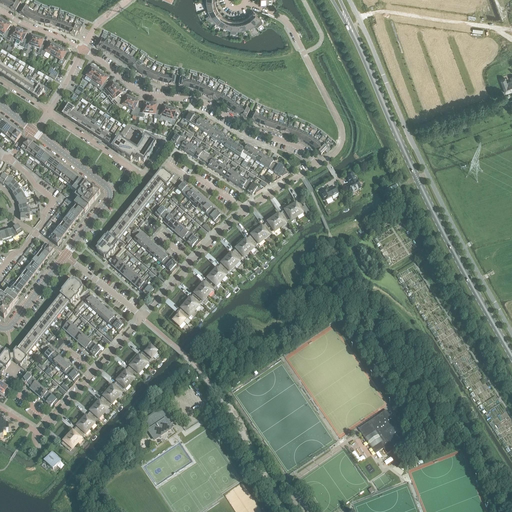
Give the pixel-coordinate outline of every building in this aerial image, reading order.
[(10,9),(11,9),(15,1),(14,1),(12,0),(9,0),(6,6),(10,9)] [(15,1),(11,9),(16,12),(20,4),(21,2),(17,0),(15,0),(15,1)] [(206,10),(216,6),(215,3),(217,3),(217,0),(215,1),(215,0),(204,1),(205,8),(206,10)] [(19,14),(24,17),(29,9),(30,8),(29,8),(29,7),(29,6),(27,5),(26,5),(25,5),(24,6),(19,14)] [(210,17),(219,11),(217,8),(219,7),(218,5),(216,6),(206,10),(209,16),(210,17)] [(24,17),(29,19),(33,12),(29,9),(24,17)] [(215,24),(222,15),(220,13),(222,12),(221,10),(219,11),(210,17),(214,22),(214,23),(215,24)] [(29,19),(34,22),(38,14),(33,12),(29,19)] [(253,12),(249,16),(255,26),(257,24),(256,24),(262,19),(253,12)] [(224,26),(227,18),(224,16),(226,15),(224,13),(223,15),(222,15),(215,24),(221,27),(222,28),(224,26)] [(34,22),(40,24),(42,16),(38,14),(34,22)] [(45,26),(50,27),(52,19),(53,17),(48,15),(47,17),(45,26)] [(231,31),(233,20),(229,19),(230,17),(228,16),(227,18),(224,26),(229,28),(229,31),(231,31)] [(244,19),(248,29),(253,26),(254,27),(255,26),(249,16),(246,18),(245,16),(243,17),(244,19)] [(233,20),(231,31),(237,31),(239,31),(238,20),(235,20),(235,18),(233,18),(233,20)] [(238,20),(239,31),(246,30),(248,29),(244,19),(240,20),(240,18),(238,18),(238,20)] [(2,37),(6,40),(9,34),(6,32),(10,27),(11,25),(6,21),(0,30),(0,35),(2,37)] [(60,30),(65,32),(68,24),(63,22),(60,30)] [(70,34),(73,26),(68,24),(65,32),(70,34)] [(74,24),(73,26),(70,34),(75,36),(77,32),(80,33),(82,27),(74,24)] [(11,38),(16,41),(21,30),(16,27),(15,29),(12,36),(9,34),(6,40),(10,42),(11,38)] [(20,47),(24,48),(26,42),(23,41),(26,35),(27,33),(21,30),(16,41),(21,43),(20,47)] [(29,46),(34,48),(38,37),(32,35),(31,37),(29,43),(26,42),(24,48),(28,50),(29,46)] [(38,53),(41,55),(44,48),(41,47),(43,41),(44,39),(38,37),(34,48),(40,50),(38,53)] [(96,48),(101,50),(105,42),(100,40),(96,48)] [(46,53),(51,55),(57,45),(51,42),(50,44),(47,50),(44,48),(41,55),(44,56),(46,53)] [(102,50),(106,52),(110,45),(105,43),(106,42),(105,42),(101,50),(102,50)] [(51,55),(56,58),(62,48),(57,45),(51,55)] [(106,52),(111,55),(115,48),(110,45),(106,52)] [(62,48),(56,58),(60,61),(58,64),(63,67),(66,61),(64,60),(64,61),(63,60),(66,54),(67,54),(68,54),(69,53),(69,52),(69,51),(68,51),(68,50),(67,50),(66,51),(62,48)] [(111,55),(116,57),(120,50),(115,48),(111,55)] [(116,57),(119,60),(124,53),(120,50),(116,57)] [(119,60),(124,63),(129,56),(124,53),(119,60)] [(128,66),(129,66),(133,59),(129,56),(124,63),(128,66)] [(129,66),(133,69),(138,62),(136,61),(133,59),(129,66)] [(133,69),(138,72),(142,65),(138,62),(133,69)] [(138,72),(142,75),(147,68),(142,65),(138,72),(138,73),(138,72)] [(86,77),(92,80),(98,71),(94,68),(94,67),(94,66),(93,66),(92,66),(91,66),(91,67),(91,68),(91,69),(86,77)] [(2,76),(6,78),(12,70),(7,67),(2,76)] [(142,75),(147,78),(151,71),(147,68),(142,75)] [(6,78),(11,81),(16,73),(12,70),(6,78)] [(15,84),(21,76),(22,74),(18,71),(16,73),(11,81),(15,84)] [(90,83),(95,87),(103,74),(98,71),(92,80),(90,83)] [(147,78),(153,81),(156,73),(151,71),(147,78)] [(153,81),(158,82),(161,74),(156,73),(153,81)] [(99,90),(102,92),(106,87),(104,85),(107,79),(109,78),(103,74),(95,87),(99,90)] [(15,84),(20,87),(25,79),(21,76),(15,84)] [(20,87),(24,90),(31,80),(27,77),(25,79),(20,87)] [(505,78),(501,80),(506,94),(511,91),(511,77),(510,78),(511,81),(507,83),(505,78)] [(24,90),(29,93),(36,83),(31,80),(24,90)] [(29,93),(33,96),(39,87),(40,86),(36,83),(29,93)] [(104,94),(108,98),(119,88),(115,83),(113,84),(113,85),(108,89),(106,87),(102,92),(104,94)] [(194,91),(199,92),(202,85),(197,83),(194,91)] [(39,87),(33,96),(38,99),(44,90),(39,87)] [(208,97),(212,90),(207,87),(203,94),(208,97)] [(111,102),(116,107),(120,102),(117,98),(122,94),(123,92),(119,88),(108,98),(112,102),(111,102)] [(208,97),(213,100),(217,92),(214,91),(212,90),(208,97)] [(213,100),(218,102),(222,94),(217,92),(213,100)] [(222,104),(224,105),(227,98),(227,97),(222,94),(218,102),(222,104)] [(123,106),(128,109),(133,98),(128,96),(127,98),(124,104),(120,102),(116,107),(122,110),(123,106)] [(131,115),(137,118),(139,111),(135,109),(138,103),(139,101),(133,98),(128,109),(133,111),(131,115)] [(224,105),(228,108),(232,101),(227,98),(224,105)] [(228,108),(233,111),(237,104),(232,101),(228,108)] [(144,114),(149,115),(150,103),(144,103),(144,105),(143,112),(139,111),(137,118),(143,118),(144,114)] [(155,119),(157,120),(159,113),(156,113),(156,106),(157,106),(157,104),(150,103),(149,115),(155,115),(154,119),(155,119)] [(63,115),(68,118),(74,108),(68,104),(65,109),(67,110),(63,115)] [(162,117),(167,119),(171,108),(165,106),(164,108),(162,114),(159,113),(157,120),(160,120),(162,117)] [(171,108),(167,119),(172,121),(171,124),(174,126),(176,119),(174,118),(176,112),(177,110),(171,108)] [(245,108),(241,116),(246,119),(250,111),(245,108)] [(68,118),(72,121),(78,113),(73,110),(74,110),(73,109),(68,118)] [(72,121),(77,124),(82,116),(78,113),(72,121)] [(183,119),(190,124),(195,116),(192,114),(191,114),(190,113),(188,116),(186,115),(186,114),(183,119),(183,120),(183,119)] [(249,121),(255,123),(259,115),(253,113),(249,121)] [(255,123),(260,125),(263,118),(259,116),(259,115),(255,123)] [(77,124),(81,127),(87,119),(82,116),(77,124)] [(190,124),(195,127),(200,119),(195,116),(190,124)] [(260,125),(266,127),(268,120),(263,118),(260,125)] [(81,127),(86,130),(91,122),(87,119),(81,127)] [(195,127),(199,130),(204,122),(200,119),(195,127)] [(90,133),(96,125),(97,123),(93,120),(91,122),(86,130),(90,133)] [(199,130),(204,133),(208,125),(204,122),(199,130)] [(12,129),(8,125),(1,133),(6,137),(12,129)] [(90,133),(95,136),(100,128),(96,125),(90,133)] [(204,133),(208,135),(213,128),(208,125),(204,133)] [(95,136),(99,139),(105,131),(100,128),(95,136)] [(208,135),(212,138),(217,130),(213,128),(208,135)] [(291,136),(296,138),(299,130),(294,128),(291,136)] [(17,133),(12,129),(6,137),(4,139),(9,143),(11,141),(17,133)] [(212,138),(216,141),(221,133),(217,130),(212,138)] [(296,138),(300,140),(304,132),(299,130),(296,138)] [(99,139),(104,142),(109,134),(105,131),(99,139)] [(17,132),(17,133),(11,141),(15,145),(22,136),(17,132)] [(300,140),(305,142),(309,135),(304,132),(300,140)] [(216,141),(221,144),(226,136),(221,133),(216,141)] [(104,142),(108,145),(114,136),(109,134),(104,142)] [(175,146),(180,138),(173,134),(174,134),(173,134),(170,139),(172,140),(171,143),(172,144),(175,146)] [(305,142),(309,145),(314,138),(309,135),(305,142)] [(108,145),(113,148),(118,139),(114,136),(108,145)] [(221,144),(225,146),(229,140),(230,140),(230,139),(226,136),(221,144)] [(113,148),(112,148),(118,152),(118,153),(125,157),(131,161),(133,158),(139,162),(140,160),(144,162),(148,157),(153,150),(152,149),(156,144),(145,137),(143,140),(145,142),(138,153),(121,143),(123,140),(119,138),(118,139),(113,148)] [(175,146),(181,149),(186,142),(180,138),(175,146)] [(309,145),(313,148),(318,142),(314,138),(309,145)] [(26,153),(26,152),(32,144),(33,145),(33,144),(28,140),(21,149),(26,153)] [(224,147),(230,151),(235,143),(230,140),(229,140),(225,146),(224,147)] [(181,149),(185,152),(190,145),(186,142),(181,149)] [(317,151),(317,152),(323,145),(322,145),(318,142),(313,148),(317,151)] [(230,151),(235,154),(240,146),(235,143),(230,151)] [(26,153),(31,156),(37,148),(33,145),(32,144),(26,152),(26,153)] [(185,152),(189,155),(194,147),(190,145),(185,152)] [(323,145),(317,152),(321,155),(327,149),(323,145)] [(240,158),(243,153),(245,150),(240,146),(235,154),(240,158)] [(243,153),(247,156),(252,148),(248,146),(245,150),(243,153)] [(189,155),(193,158),(198,150),(194,147),(189,155)] [(36,160),(42,152),(37,148),(31,156),(29,159),(34,162),(36,160)] [(247,156),(252,159),(256,151),(252,148),(247,156)] [(193,158),(198,160),(203,153),(198,150),(193,158)] [(252,159),(256,162),(261,154),(256,151),(252,159)] [(36,160),(40,163),(47,155),(42,152),(36,160)] [(198,160),(203,164),(208,156),(203,153),(198,160)] [(256,162),(260,164),(265,157),(261,154),(256,162)] [(40,163),(45,167),(51,159),(47,155),(40,163)] [(203,164),(208,167),(213,160),(208,156),(203,164)] [(260,164),(264,167),(269,160),(265,157),(260,164)] [(45,167),(50,171),(56,163),(51,159),(45,167)] [(208,167),(213,170),(218,162),(213,160),(208,167)] [(264,167),(269,170),(274,162),(269,160),(264,167)] [(213,170),(217,173),(222,165),(218,162),(213,170)] [(269,170),(274,173),(279,166),(274,162),(269,170)] [(50,171),(55,174),(61,166),(56,163),(50,171)] [(217,173),(221,176),(226,168),(222,165),(217,173)] [(279,166),(274,173),(281,178),(287,175),(287,174),(286,174),(282,172),(284,169),(282,168),(282,167),(279,165),(279,166)] [(55,174),(60,178),(66,170),(61,166),(55,174)] [(221,176),(225,178),(230,171),(226,168),(221,176)] [(60,178),(64,182),(70,174),(66,170),(60,178)] [(162,170),(156,177),(164,184),(167,186),(170,182),(174,185),(177,182),(162,170)] [(225,178),(230,181),(235,173),(230,171),(225,178)] [(230,181),(234,184),(239,176),(235,173),(230,181)] [(0,180),(0,183),(3,185),(9,177),(4,174),(0,180)] [(64,182),(69,185),(75,177),(70,174),(64,182)] [(347,187),(350,194),(361,188),(357,181),(357,182),(353,174),(347,177),(351,185),(347,187)] [(234,184),(238,187),(243,179),(239,176),(234,184)] [(3,185),(7,188),(13,180),(9,177),(3,185)] [(69,185),(74,189),(80,181),(75,177),(69,185)] [(156,177),(153,181),(161,188),(164,184),(156,177)] [(238,187),(243,189),(249,180),(244,177),(243,179),(238,187)] [(243,189),(248,193),(253,185),(250,183),(250,182),(251,182),(252,181),(250,179),(249,180),(243,189)] [(7,188),(10,191),(17,184),(13,180),(7,188)] [(74,205),(76,206),(84,212),(85,213),(89,208),(94,202),(100,194),(93,188),(92,188),(86,183),(85,184),(80,180),(80,181),(74,189),(72,190),(77,194),(75,197),(78,200),(74,205)] [(153,181),(150,185),(158,192),(161,188),(153,181)] [(176,188),(182,193),(188,186),(185,184),(183,183),(181,185),(179,184),(180,183),(179,183),(175,188),(176,188)] [(10,191),(13,195),(21,189),(17,184),(10,191)] [(150,185),(147,189),(155,196),(158,192),(150,185)] [(248,193),(247,193),(251,195),(253,196),(254,193),(256,194),(261,190),(253,185),(248,193)] [(182,193),(186,197),(192,191),(188,187),(188,186),(182,193)] [(321,193),(325,201),(332,198),(332,197),(338,193),(335,187),(329,191),(328,190),(321,193)] [(13,195),(15,199),(24,194),(21,189),(13,195)] [(147,189),(144,193),(151,200),(155,196),(147,189)] [(186,197),(190,201),(196,194),(192,191),(186,197)] [(144,193),(140,197),(148,204),(151,200),(144,193)] [(15,199),(17,203),(26,199),(24,194),(15,199)] [(190,201),(194,204),(200,197),(196,194),(190,201)] [(140,197),(137,201),(145,208),(148,204),(140,197)] [(192,206),(196,210),(204,201),(200,197),(194,204),(192,206)] [(137,201),(134,205),(142,212),(145,208),(137,201)] [(202,211),(208,204),(204,201),(196,210),(200,213),(202,211)] [(294,205),(290,207),(297,218),(303,214),(302,213),(304,212),(307,216),(309,214),(309,215),(311,214),(306,206),(303,208),(299,202),(295,205),(294,205)] [(202,211),(206,214),(212,208),(208,204),(202,211)] [(134,205),(131,209),(139,216),(142,212),(134,205)] [(76,206),(73,210),(81,216),(84,212),(76,206)] [(287,210),(282,213),(290,225),(290,224),(288,222),(291,220),(291,221),(297,218),(290,207),(287,209),(287,210)] [(156,216),(159,219),(165,212),(161,208),(155,215),(156,216)] [(206,214),(210,218),(216,211),(216,212),(212,208),(206,214)] [(131,209),(128,213),(136,220),(139,216),(131,209)] [(73,210),(69,214),(77,221),(81,216),(73,210)] [(216,211),(210,218),(216,224),(220,220),(220,219),(220,220),(218,218),(220,216),(219,214),(216,211)] [(159,219),(164,223),(170,216),(165,212),(159,219)] [(128,213),(125,217),(132,224),(136,220),(128,213)] [(277,216),(273,218),(280,229),(286,225),(285,224),(287,222),(289,225),(290,225),(282,213),(277,216)] [(69,214),(66,219),(74,225),(77,221),(69,214)] [(164,223),(168,226),(174,219),(170,216),(164,223)] [(125,217),(121,221),(129,228),(132,224),(125,217)] [(270,222),(265,225),(273,236),(274,236),(272,233),(274,232),(275,232),(280,229),(273,218),(269,221),(270,222)] [(66,219),(63,223),(71,229),(74,225),(66,219)] [(168,226),(171,230),(177,223),(174,219),(168,226)] [(121,221),(118,225),(126,232),(129,228),(121,221)] [(63,223),(60,227),(68,233),(71,229),(63,223)] [(171,230),(175,233),(181,226),(177,223),(171,230)] [(175,233),(179,236),(185,230),(187,228),(183,224),(181,226),(175,233)] [(118,225),(115,229),(123,236),(126,232),(118,225)] [(260,228),(257,231),(264,240),(270,236),(269,236),(271,234),(273,236),(265,225),(261,229),(260,228)] [(16,227),(13,228),(19,237),(24,233),(18,226),(16,227)] [(54,230),(56,232),(64,238),(68,233),(60,227),(58,226),(54,230)] [(13,228),(9,230),(14,239),(19,237),(13,228)] [(115,229),(112,233),(120,239),(123,236),(115,229)] [(9,230),(5,232),(8,241),(14,239),(9,230)] [(179,236),(183,240),(189,233),(185,230),(179,236)] [(254,235),(249,239),(258,248),(256,246),(258,244),(259,245),(264,240),(257,231),(253,234),(254,235)] [(56,232),(53,236),(61,242),(64,238),(56,232)] [(112,233),(109,237),(117,243),(120,239),(112,233)] [(135,240),(138,244),(144,237),(140,233),(135,240)] [(187,244),(194,237),(189,233),(183,240),(187,244)] [(53,236),(53,235),(49,240),(58,247),(62,242),(61,242),(53,236)] [(109,237),(108,236),(106,239),(105,239),(98,247),(99,248),(97,251),(99,252),(98,253),(104,258),(105,257),(107,259),(111,254),(112,254),(115,250),(114,250),(118,244),(117,243),(109,237)] [(138,244),(142,247),(148,240),(144,237),(138,244)] [(194,237),(187,244),(190,247),(190,246),(192,248),(194,245),(196,247),(200,242),(194,237)] [(244,242),(241,245),(249,253),(251,252),(254,249),(254,248),(255,247),(257,249),(258,248),(249,239),(245,243),(244,242)] [(142,247),(146,251),(152,244),(148,240),(142,247)] [(44,245),(41,249),(51,256),(54,252),(44,244),(44,245)] [(146,251),(150,254),(156,247),(152,244),(146,251)] [(238,249),(234,252),(243,262),(244,261),(241,259),(243,257),(244,258),(249,253),(241,245),(238,248),(238,249)] [(150,254),(154,257),(160,251),(156,247),(150,254)] [(41,248),(37,252),(47,260),(50,256),(51,256),(41,249),(41,248)] [(154,257),(158,261),(164,254),(160,251),(154,257)] [(34,257),(36,258),(44,264),(47,260),(37,252),(34,257)] [(229,256),(226,259),(235,267),(239,262),(241,260),(243,262),(234,252),(230,257),(229,256)] [(158,261),(161,264),(167,257),(164,254),(158,261)] [(161,264),(166,268),(172,261),(167,257),(161,264)] [(36,258),(33,262),(40,268),(44,264),(36,258)] [(112,266),(116,269),(122,262),(118,259),(116,261),(115,263),(113,265),(112,266)] [(223,263),(219,267),(229,276),(230,276),(228,273),(229,272),(230,272),(235,267),(226,259),(223,262),(223,263)] [(172,261),(166,268),(172,274),(176,269),(174,268),(176,265),(175,264),(172,261)] [(33,262),(29,267),(37,273),(40,268),(33,262)] [(116,269),(120,273),(126,266),(122,262),(116,269)] [(120,273),(124,276),(130,269),(126,266),(120,273)] [(29,267),(26,271),(34,277),(37,273),(29,267)] [(215,271),(212,274),(221,282),(223,284),(224,283),(222,281),(226,277),(225,276),(227,274),(229,276),(219,267),(216,271),(215,271)] [(124,276),(128,280),(134,273),(130,269),(124,276)] [(26,271),(23,275),(31,281),(34,277),(26,271)] [(128,280),(131,283),(137,276),(134,273),(128,280)] [(17,278),(19,280),(27,286),(31,281),(23,275),(21,274),(17,278)] [(209,278),(206,282),(216,291),(216,290),(214,288),(216,287),(217,287),(221,282),(212,274),(209,277),(209,278)] [(131,283),(135,286),(141,279),(137,276),(131,283)] [(135,286),(139,289),(145,283),(141,279),(135,286)] [(19,280),(16,284),(24,290),(27,286),(19,280)] [(61,296),(62,296),(70,302),(69,303),(71,304),(75,299),(76,299),(79,295),(78,294),(83,289),(81,288),(81,287),(75,282),(74,283),(72,281),(70,284),(69,284),(63,292),(63,293),(61,296)] [(202,285),(199,289),(208,297),(212,292),(212,291),(213,289),(216,291),(206,282),(202,286),(202,285)] [(143,294),(150,287),(145,283),(139,289),(143,293),(143,294)] [(16,284),(13,288),(21,294),(24,290),(16,284)] [(150,287),(143,294),(146,296),(148,297),(150,295),(152,296),(152,297),(156,292),(150,287)] [(13,288),(10,292),(9,292),(17,299),(18,298),(21,294),(13,288)] [(196,293),(193,297),(203,306),(203,305),(201,303),(203,301),(203,302),(208,297),(199,289),(196,292),(196,293)] [(0,315),(4,319),(10,311),(15,304),(18,299),(18,298),(17,299),(9,292),(10,292),(8,291),(4,296),(1,294),(0,294),(0,315)] [(62,296),(58,300),(66,307),(69,303),(70,302),(62,296)] [(85,304),(89,307),(95,300),(91,297),(90,298),(88,300),(87,302),(85,304)] [(188,300),(185,304),(195,312),(199,307),(199,306),(200,304),(202,306),(203,306),(193,297),(189,301),(188,300)] [(58,300),(55,304),(63,310),(66,307),(58,300)] [(89,307),(93,310),(99,304),(95,300),(89,307)] [(55,304),(52,308),(60,314),(63,310),(55,304)] [(93,310),(97,314),(103,307),(99,304),(93,310)] [(183,308),(179,312),(190,321),(190,320),(188,318),(189,316),(190,317),(195,312),(185,304),(182,307),(183,308)] [(97,314),(101,317),(107,310),(103,307),(97,314)] [(52,308),(49,312),(57,318),(60,314),(52,308)] [(101,317),(105,321),(111,314),(107,310),(101,317)] [(49,312),(46,316),(54,322),(57,318),(49,312)] [(190,321),(179,312),(175,317),(176,318),(173,322),(180,328),(181,327),(180,327),(187,319),(189,321),(190,321)] [(105,321),(108,324),(114,317),(111,314),(105,321)] [(46,316),(43,320),(50,326),(54,322),(46,316)] [(108,324),(113,328),(119,321),(114,317),(108,324)] [(43,320),(39,324),(47,330),(50,326),(43,320)] [(119,321),(113,328),(119,333),(119,334),(123,329),(121,328),(123,325),(122,324),(122,323),(119,321)] [(63,329),(67,332),(73,326),(69,322),(63,329)] [(39,324),(36,328),(44,334),(47,330),(39,324)] [(67,332),(71,336),(77,329),(73,326),(67,332)] [(36,328),(33,332),(41,338),(44,334),(36,328)] [(71,336),(74,339),(80,332),(77,329),(71,336)] [(33,332),(30,336),(38,342),(41,338),(33,332)] [(74,339),(78,343),(84,336),(80,332),(74,339)] [(30,336),(27,340),(35,346),(38,342),(30,336)] [(78,343),(82,346),(88,339),(84,336),(78,343)] [(82,346),(86,349),(92,343),(88,339),(82,346)] [(27,340),(24,344),(31,350),(35,346),(27,340)] [(86,349),(90,353),(91,354),(97,347),(92,343),(86,349)] [(24,344),(21,348),(28,354),(31,350),(24,344)] [(91,354),(90,353),(90,354),(93,356),(95,357),(97,355),(99,356),(99,357),(103,352),(97,347),(91,354)] [(146,349),(141,354),(152,364),(152,363),(150,361),(157,354),(158,353),(151,347),(148,351),(146,349)] [(21,348),(18,352),(17,352),(25,358),(28,354),(21,348)] [(42,354),(48,359),(54,352),(52,350),(51,350),(50,349),(48,351),(46,350),(46,349),(42,354)] [(17,352),(18,352),(17,351),(14,354),(15,363),(26,371),(28,369),(23,364),(27,359),(25,358),(17,352)] [(0,361),(0,364),(4,367),(0,372),(0,374),(2,376),(3,374),(2,373),(4,370),(5,371),(11,363),(10,355),(6,352),(6,353),(0,361)] [(48,359),(53,364),(59,357),(54,353),(55,353),(54,352),(48,359)] [(137,358),(134,361),(143,370),(148,364),(147,364),(149,362),(151,364),(152,364),(141,354),(138,359),(137,358)] [(53,364),(57,367),(63,360),(59,357),(53,364)] [(57,367),(60,370),(66,364),(63,360),(57,367)] [(132,365),(128,369),(139,379),(139,378),(137,376),(138,374),(139,375),(143,370),(134,361),(131,365),(132,365)] [(60,370),(64,374),(70,367),(66,364),(60,370)] [(64,374),(69,378),(75,371),(70,367),(64,374)] [(124,373),(121,376),(130,385),(135,379),(134,379),(136,377),(138,379),(139,379),(128,369),(125,373),(124,373)] [(75,371),(69,378),(75,383),(75,384),(79,379),(77,377),(79,375),(78,374),(78,373),(75,371)] [(23,383),(25,385),(32,378),(27,374),(21,381),(23,382),(23,383)] [(119,380),(115,384),(125,394),(126,393),(123,391),(125,389),(126,390),(130,385),(121,376),(118,380),(119,380)] [(26,385),(30,389),(36,382),(32,378),(25,385),(26,385)] [(0,382),(0,395),(5,399),(11,390),(0,382)] [(30,389),(34,392),(40,386),(36,382),(30,389)] [(111,388),(108,391),(117,400),(122,394),(121,394),(123,392),(125,394),(115,384),(111,388)] [(34,392),(38,396),(44,389),(40,386),(34,392)] [(38,396),(42,399),(48,392),(44,389),(38,396)] [(105,395),(102,399),(112,409),(112,408),(110,406),(112,404),(112,405),(117,400),(108,391),(105,395)] [(46,403),(46,404),(52,397),(48,392),(42,399),(46,403)] [(52,397),(46,404),(49,406),(51,407),(53,405),(55,406),(55,407),(59,402),(58,402),(52,397)] [(97,403),(94,406),(104,414),(108,409),(109,407),(112,409),(102,399),(98,403),(97,403)] [(92,410),(88,414),(99,423),(97,421),(99,419),(99,420),(104,414),(94,406),(91,410),(92,410)] [(142,422),(147,429),(155,441),(174,428),(161,409),(142,422)] [(368,443),(368,444),(369,444),(369,445),(370,445),(376,454),(383,449),(387,454),(402,444),(394,434),(390,436),(388,432),(397,426),(386,410),(361,427),(363,430),(360,431),(368,442),(367,442),(368,443)] [(84,418),(81,421),(90,429),(95,424),(94,424),(96,422),(98,424),(99,423),(88,414),(85,418),(84,418)] [(0,438),(4,438),(4,436),(7,436),(7,433),(10,433),(10,427),(7,426),(7,424),(4,424),(4,421),(0,420),(0,438)] [(79,425),(75,429),(86,438),(84,436),(85,434),(86,435),(90,429),(81,421),(78,425),(79,425)] [(71,433),(68,436),(77,444),(82,439),(81,439),(83,437),(85,439),(86,438),(75,429),(72,433),(71,433)] [(77,444),(68,436),(65,440),(66,440),(62,444),(70,451),(72,449),(73,450),(77,444)] [(50,467),(53,470),(61,461),(52,454),(44,464),(50,467)]
